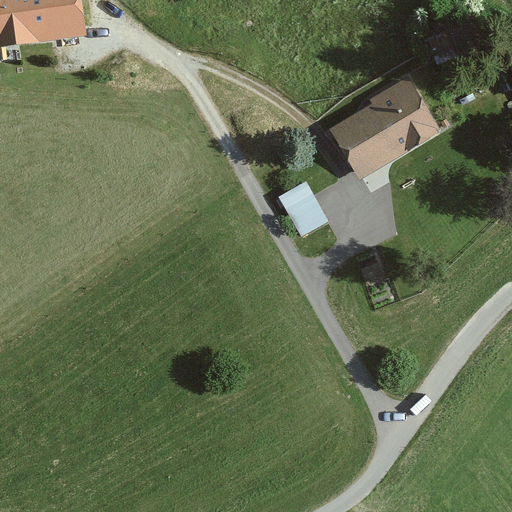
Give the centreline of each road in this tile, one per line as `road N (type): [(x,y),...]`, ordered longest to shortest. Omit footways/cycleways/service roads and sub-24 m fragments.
road 1 (residential): [(403,428),(186,64),(149,43)]
road 2 (unclassified): [(403,428),(440,371),(511,291)]
